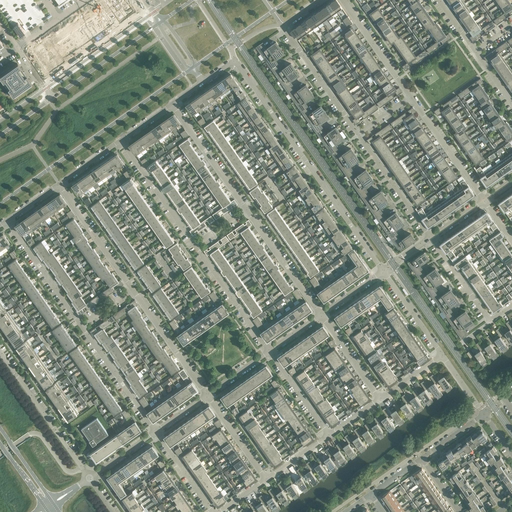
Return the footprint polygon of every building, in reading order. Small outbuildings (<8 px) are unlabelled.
[(33,50),(33,51),(35,54),(36,55),(37,56),(44,66),(45,68),(46,69),(48,72),(49,72),(52,70),(54,68),(55,68),(57,66),(58,66),(60,64),(63,62),(64,62),(63,61),(61,59),(61,58),(60,57),(65,54),(66,55),(66,56),(67,55),(68,55),(70,53),(71,52),(73,51),(74,50),(75,50),(75,49),(77,48),(78,48),(79,47),(81,45),(82,44),(83,44),(85,43),(85,42),(86,42),(87,41),(89,40),(90,39),(92,37),(93,37),(94,36),(96,35),(97,34),(98,33),(100,32),(101,31),(102,31),(104,29),(105,28),(107,27),(108,26),(109,26),(109,25),(111,24),(112,24),(112,23),(112,22),(111,21),(116,18),(117,19),(119,22),(120,22),(122,20),(123,20),(125,18),(126,18),(128,16),(131,14),(134,12),(134,13),(134,12),(134,11),(132,9),(132,8),(131,7),(130,5),(129,5),(129,4),(127,1),(126,1),(127,1),(126,0),(104,0),(104,1),(106,4),(110,9),(54,48),(51,43),(50,43),(49,41),(49,40),(48,40),(47,40),(45,42),(44,42),(42,44),(41,44),(42,44),(39,46),(36,48),(34,50),(33,50)] [(334,1),(331,3),(337,12),(342,8),(336,0),(335,0),(336,1),(335,2),(334,1)] [(418,0),(417,0),(410,6),(408,7),(411,11),(420,4),(419,3),(420,3),(418,0)] [(463,4),(460,0),(453,5),(454,6),(453,7),(455,10),(463,4)] [(509,2),(507,0),(504,0),(499,4),(497,5),(500,9),(502,8),(509,3),(508,2),(509,2)] [(337,12),(331,3),(331,4),(330,5),(329,4),(326,7),(332,15),(337,12)] [(362,7),(367,13),(372,10),(367,3),(362,7)] [(468,8),(465,3),(463,4),(455,10),(458,13),(459,14),(468,8)] [(510,4),(509,3),(502,8),(505,12),(505,13),(511,7),(511,5),(510,4)] [(421,5),(420,4),(411,11),(414,15),(415,13),(423,8),(421,5)] [(332,15),(326,7),(326,8),(325,9),(324,8),(321,10),(327,19),(329,21),(334,18),(332,15)] [(511,14),(511,7),(505,13),(505,12),(493,20),(497,25),(506,18),(504,15),(508,12),(511,15),(511,14)] [(381,12),(378,8),(370,13),(373,18),(381,12)] [(425,11),(423,8),(415,13),(418,17),(425,12),(425,11)] [(471,12),(468,8),(459,14),(460,15),(459,15),(461,18),(469,13),(471,12)] [(327,19),(321,10),(321,11),(320,12),(319,11),(316,13),(322,22),(327,19)] [(384,17),(381,12),(373,18),(376,22),(384,17)] [(426,13),(425,12),(418,17),(417,18),(419,22),(429,16),(427,13),(426,13)] [(322,22),(316,13),(316,14),(317,15),(315,16),(314,15),(311,17),(317,26),(322,22)] [(472,17),(469,13),(461,18),(463,21),(464,21),(465,22),(472,17)] [(431,19),(429,16),(419,22),(422,26),(431,20),(430,19),(431,19)] [(317,26),(311,17),(312,18),(310,19),(309,18),(306,20),(312,29),(317,26)] [(343,20),(346,25),(348,27),(353,23),(348,17),(343,20)] [(387,21),(384,17),(376,22),(379,26),(387,21)] [(475,21),(472,17),(465,22),(466,23),(465,24),(467,27),(475,21)] [(312,29),(306,20),(306,21),(307,21),(305,23),(305,22),(301,24),(307,32),(312,29)] [(432,21),(431,20),(422,26),(425,30),(426,29),(436,22),(434,23),(432,21)] [(390,25),(387,21),(379,26),(382,30),(390,25)] [(478,25),(475,21),(467,27),(469,30),(470,29),(471,30),(478,25)] [(492,21),(482,28),(481,29),(473,35),(470,37),(473,42),(481,36),(479,32),(483,29),(486,33),(495,26),(492,21)] [(438,26),(436,22),(426,29),(430,34),(431,32),(438,27),(438,26)] [(307,32),(301,24),(302,25),(300,26),(300,25),(296,27),(303,36),(307,32)] [(479,24),(478,25),(471,30),(471,31),(471,32),(473,35),(481,29),(482,28),(479,24)] [(393,29),(390,25),(382,30),(385,34),(393,29)] [(303,36),(296,27),(297,28),(295,29),(291,31),(297,40),(303,36)] [(355,31),(352,27),(344,32),(347,37),(355,31)] [(439,28),(438,27),(431,32),(434,37),(442,31),(440,28),(439,28)] [(396,33),(393,29),(385,34),(388,39),(396,33)] [(358,35),(355,31),(347,37),(350,41),(358,35)] [(442,31),(434,37),(433,38),(436,42),(437,41),(445,36),(443,32),(442,33),(442,32),(442,31)] [(398,37),(396,33),(388,39),(391,43),(401,36),(398,37)] [(452,38),(448,33),(445,36),(437,41),(436,42),(426,49),(429,54),(439,47),(436,44),(441,40),(443,44),(452,38)] [(360,40),(358,35),(350,41),(353,45),(360,40)] [(404,40),(401,36),(391,43),(394,41),(396,45),(404,40)] [(363,44),(360,40),(353,45),(356,49),(363,44)] [(407,44),(404,40),(396,45),(399,49),(407,44)] [(509,46),(506,41),(497,48),(499,51),(494,54),(492,51),(484,57),(487,62),(490,59),(499,53),(509,46)] [(276,42),(271,46),(266,49),(262,44),(257,48),(264,58),(280,48),(276,42)] [(366,48),(363,44),(356,49),(358,53),(366,48)] [(410,48),(407,44),(399,49),(402,54),(410,48)] [(284,53),(280,48),(264,58),(272,69),(278,65),(274,60),(284,53)] [(369,52),(366,48),(358,53),(361,58),(369,52)] [(413,53),(410,48),(402,54),(405,58),(413,53)] [(323,54),(320,49),(312,55),(315,59),(323,54)] [(428,55),(425,50),(415,57),(408,62),(402,66),(405,70),(410,67),(408,64),(412,62),(414,65),(428,55)] [(372,56),(369,52),(361,58),(364,62),(372,56)] [(415,57),(413,53),(405,58),(408,62),(415,57)] [(490,59),(492,63),(493,62),(494,63),(502,57),(499,53),(490,59)] [(326,58),(323,54),(315,59),(318,63),(326,58)] [(375,60),(372,56),(364,62),(367,66),(375,60)] [(505,61),(502,57),(494,63),(494,64),(494,65),(496,67),(505,61)] [(329,62),(326,58),(318,63),(321,68),(329,62)] [(378,65),(375,60),(367,66),(370,70),(378,65)] [(508,65),(505,61),(496,67),(498,71),(499,70),(499,71),(508,65)] [(332,66),(329,62),(321,68),(324,72),(332,66)] [(32,84),(17,63),(0,75),(0,79),(13,97),(32,84)] [(291,63),(286,67),(281,70),(278,65),(272,69),(279,80),(295,69),(291,63)] [(381,69),(378,65),(370,70),(373,74),(381,69)] [(511,69),(508,65),(499,71),(500,72),(500,73),(502,76),(511,69)] [(334,70),(332,66),(324,72),(327,76),(334,70)] [(299,74),(295,69),(279,80),(287,90),(292,86),(289,81),(299,74)] [(384,73),(381,69),(373,74),(376,78),(384,73)] [(511,74),(511,70),(511,69),(502,76),(504,79),(505,78),(505,80),(511,74)] [(337,74),(334,70),(327,76),(330,80),(337,74)] [(387,77),(384,73),(376,78),(379,83),(387,77)] [(340,79),(337,74),(330,80),(332,84),(340,79)] [(246,95),(232,75),(227,78),(233,87),(234,89),(241,98),(246,95)] [(390,81),(387,77),(379,83),(382,87),(390,81)] [(233,87),(227,78),(222,81),(230,92),(234,89),(233,87)] [(483,83),(480,78),(472,84),(474,88),(470,91),(467,87),(458,94),(461,99),(472,91),(472,90),(480,85),(483,83)] [(343,83),(340,79),(332,84),(335,88),(343,83)] [(230,92),(222,81),(218,84),(225,94),(225,95),(230,92)] [(393,85),(390,81),(382,87),(385,91),(393,85)] [(346,87),(343,83),(335,88),(338,93),(346,87)] [(225,94),(218,84),(214,87),(220,97),(225,94)] [(306,85),(301,88),(296,91),(292,86),(287,90),(294,101),(310,90),(306,85)] [(396,89),(393,85),(385,91),(388,95),(396,90),(396,89)] [(472,90),(472,91),(475,95),(483,89),(482,90),(482,89),(482,88),(480,85),(472,90)] [(220,97),(214,87),(209,91),(216,100),(220,97)] [(349,91),(346,87),(338,93),(341,97),(349,91)] [(402,92),(399,87),(396,89),(396,90),(388,95),(376,103),(380,107),(394,97),(392,95),(395,92),(397,95),(402,92)] [(486,93),(483,89),(475,95),(474,96),(477,100),(486,94),(485,93),(486,93)] [(314,96),(310,90),(294,101),(302,111),(307,108),(304,102),(314,96)] [(216,100),(209,91),(205,94),(211,103),(216,100)] [(352,95),(349,91),(341,97),(344,101),(352,95)] [(212,104),(211,103),(205,94),(200,97),(208,107),(212,104)] [(486,95),(486,94),(477,100),(480,105),(489,98),(487,95),(486,95)] [(355,100),(352,95),(344,101),(347,105),(355,100)] [(460,100),(456,95),(442,105),(444,108),(441,110),(439,107),(434,111),(437,115),(443,111),(450,106),(460,100)] [(208,107),(200,97),(196,100),(203,109),(203,110),(208,107)] [(248,102),(245,98),(236,104),(239,109),(248,102)] [(489,98),(480,105),(478,106),(481,110),(490,104),(489,103),(490,102),(488,99),(489,98)] [(203,109),(196,100),(192,103),(198,112),(203,109)] [(358,104),(355,100),(347,105),(350,109),(358,104)] [(252,107),(248,102),(239,109),(242,113),(252,107)] [(198,112),(192,103),(187,106),(194,115),(198,112)] [(361,108),(358,104),(350,109),(353,113),(361,108)] [(378,108),(375,104),(363,112),(364,112),(356,118),(356,117),(353,120),(356,124),(361,121),(359,118),(362,116),(364,119),(378,108)] [(491,105),(490,104),(481,110),(484,114),(493,107),(491,104),(491,105)] [(321,106),(316,109),(311,113),(307,108),(302,111),(309,122),(325,111),(321,106)] [(443,111),(446,115),(453,110),(450,106),(443,111)] [(255,111),(252,107),(242,113),(245,118),(255,111)] [(416,111),(413,107),(408,110),(410,113),(407,115),(405,113),(390,123),(394,127),(405,119),(413,114),(416,111)] [(495,110),(493,107),(484,114),(487,118),(495,112),(495,111),(495,110)] [(361,108),(353,113),(356,117),(356,118),(364,112),(363,112),(361,108)] [(456,114),(453,110),(446,115),(449,120),(456,114)] [(258,115),(255,111),(245,118),(248,122),(258,115)] [(329,117),(325,111),(309,122),(317,133),(322,129),(319,124),(329,117)] [(496,113),(495,112),(487,118),(489,122),(491,121),(499,115),(497,112),(496,113)] [(405,119),(408,123),(416,118),(413,114),(405,119)] [(459,119),(456,114),(449,120),(452,124),(459,119)] [(175,115),(170,118),(177,127),(181,124),(175,115)] [(261,120),(258,115),(248,122),(252,126),(261,120)] [(501,118),(499,115),(491,121),(494,124),(501,119),(500,118),(501,118)] [(177,127),(170,118),(166,121),(172,131),(177,127)] [(202,118),(197,121),(201,126),(206,123),(202,118)] [(419,122),(416,118),(408,123),(411,127),(419,122)] [(462,123),(459,119),(452,124),(455,128),(462,123)] [(501,119),(494,124),(492,126),(494,130),(496,128),(506,122),(504,123),(502,120),(501,119)] [(216,124),(213,120),(204,127),(206,129),(206,130),(206,129),(207,131),(216,124)] [(264,124),(261,120),(252,126),(255,131),(264,124)] [(172,131),(166,121),(161,124),(168,134),(172,131)] [(421,126),(419,122),(411,127),(414,132),(421,126)] [(508,125),(506,122),(496,128),(500,133),(508,127),(508,126),(508,125)] [(465,127),(462,123),(455,128),(457,132),(455,134),(465,127)] [(168,134),(161,124),(157,127),(163,137),(164,138),(169,135),(168,134)] [(219,129),(216,124),(207,131),(209,130),(211,134),(219,129)] [(267,129),(264,124),(255,131),(258,135),(267,129)] [(392,128),(389,124),(375,134),(377,137),(373,139),(371,136),(367,140),(370,144),(373,142),(381,136),(392,128)] [(424,130),(421,126),(414,132),(417,136),(424,130)] [(163,137),(157,127),(152,131),(159,140),(163,137)] [(336,127),(331,131),(326,134),(322,129),(317,133),(324,143),(340,133),(336,127)] [(465,127),(455,134),(458,138),(466,133),(463,129),(465,127)] [(509,128),(508,127),(500,133),(503,137),(511,130),(510,127),(509,128)] [(222,133),(219,129),(211,134),(214,138),(222,133)] [(270,133),(267,129),(258,135),(261,140),(270,133)] [(180,133),(184,138),(189,135),(185,130),(180,133)] [(427,134),(424,130),(417,136),(419,140),(427,134)] [(511,130),(503,137),(506,142),(511,137),(511,131),(511,130)] [(159,140),(152,131),(148,134),(154,143),(159,140)] [(225,137),(222,133),(214,138),(217,143),(225,137)] [(273,138),(270,133),(261,140),(260,141),(263,145),(264,144),(273,138)] [(344,138),(340,133),(324,143),(332,154),(337,150),(334,145),(344,138)] [(468,137),(466,133),(458,138),(461,142),(468,137)] [(154,143),(148,134),(144,137),(150,146),(154,143)] [(430,139),(427,134),(419,140),(422,144),(430,139)] [(373,142),(376,146),(384,140),(383,140),(381,136),(373,142)] [(150,146),(144,137),(139,140),(146,149),(150,146)] [(228,141),(225,137),(217,143),(220,147),(228,141)] [(471,141),(468,137),(461,142),(464,146),(471,141)] [(189,140),(188,138),(179,144),(182,149),(191,142),(189,140),(190,140),(189,139),(189,140)] [(276,142),(273,138),(264,144),(267,148),(276,142)] [(433,143),(430,139),(422,144),(425,148),(433,143)] [(146,149),(139,140),(135,143),(141,152),(146,149)] [(387,144),(384,140),(376,146),(379,150),(387,144)] [(231,145),(228,141),(220,147),(223,151),(231,145)] [(474,145),(471,141),(464,146),(467,150),(474,145)] [(191,143),(191,142),(182,149),(185,153),(193,147),(190,143),(191,143)] [(280,146),(276,142),(267,148),(270,153),(280,146)] [(141,152),(135,143),(130,146),(137,155),(141,152)] [(436,147),(433,143),(425,148),(428,153),(436,147)] [(390,149),(387,144),(379,150),(382,154),(390,149)] [(234,149),(231,145),(223,151),(226,155),(234,149)] [(477,149),(474,145),(467,150),(470,155),(477,149)] [(283,151),(280,146),(270,153),(273,157),(283,151)] [(196,152),(193,147),(185,153),(188,157),(196,152)] [(439,151),(436,147),(428,153),(431,157),(439,151)] [(351,148),(346,152),(341,155),(337,150),(332,154),(339,165),(355,154),(351,148)] [(237,154),(234,149),(226,155),(229,159),(237,154)] [(393,153),(390,149),(382,154),(385,158),(393,153)] [(480,153),(477,149),(470,155),(473,159),(480,153)] [(286,155),(283,151),(273,157),(276,162),(286,155)] [(442,155),(439,151),(431,157),(434,161),(442,155)] [(199,156),(196,152),(188,157),(191,161),(199,156)] [(395,157),(393,153),(385,158),(388,162),(395,157)] [(483,158),(480,153),(473,159),(476,163),(483,158)] [(240,158),(237,154),(229,159),(232,163),(240,158)] [(358,159),(355,154),(339,165),(347,175),(352,171),(349,166),(358,159)] [(118,155),(113,158),(120,167),(124,164),(118,155)] [(289,160),(286,155),(276,162),(280,166),(289,160)] [(445,159),(442,155),(434,161),(437,165),(445,159)] [(201,160),(199,156),(191,161),(194,166),(203,159),(201,160)] [(398,161),(395,157),(388,162),(391,167),(398,161)] [(120,167),(113,158),(109,161),(115,171),(120,167)] [(141,161),(144,166),(149,163),(145,158),(141,161)] [(243,162),(240,158),(232,163),(235,168),(243,162)] [(511,168),(505,158),(501,161),(507,171),(511,168)] [(204,161),(203,159),(194,166),(197,170),(206,163),(204,161),(204,160),(204,161)] [(448,164),(445,159),(437,165),(440,169),(448,164)] [(160,165),(157,160),(147,167),(149,169),(149,170),(149,169),(150,171),(160,165)] [(292,164),(289,160),(280,166),(283,171),(292,164)] [(115,171),(109,161),(104,164),(112,175),(116,172),(115,171)] [(401,165),(398,161),(391,167),(393,171),(401,165)] [(507,171),(501,161),(497,164),(503,174),(507,171)] [(246,166),(243,162),(235,168),(238,172),(246,166)] [(206,163),(197,170),(200,174),(207,168),(205,164),(206,163)] [(112,175),(104,164),(100,168),(106,177),(107,178),(112,175)] [(451,168),(448,164),(440,169),(443,173),(451,168)] [(503,174),(497,164),(492,167),(499,176),(503,174)] [(163,169),(160,165),(150,171),(151,171),(152,170),(155,174),(163,169)] [(404,169),(401,165),(393,171),(396,175),(404,169)] [(249,170),(246,166),(238,172),(241,176),(249,170)] [(297,171),(293,166),(283,174),(286,178),(287,177),(297,171)] [(480,167),(475,170),(479,174),(480,175),(480,176),(486,185),(491,182),(485,174),(484,172),(480,167)] [(499,176),(492,167),(488,170),(495,179),(499,176)] [(106,177),(100,168),(95,171),(102,180),(104,182),(108,179),(107,178),(106,177)] [(210,172),(207,168),(200,174),(202,178),(210,172)] [(454,172),(451,168),(443,173),(446,178),(454,172)] [(165,173),(163,169),(155,174),(158,178),(165,173)] [(407,174),(404,169),(396,175),(399,179),(407,174)] [(123,173),(127,178),(132,175),(128,170),(123,173)] [(252,174),(249,170),(241,176),(244,180),(252,174)] [(366,170),(361,173),(356,176),(352,171),(347,175),(354,186),(370,175),(366,170)] [(495,179),(488,170),(484,172),(485,174),(491,182),(495,179)] [(102,180),(95,171),(91,174),(98,183),(102,180)] [(300,175),(297,171),(287,177),(291,182),(300,175)] [(213,177),(210,172),(202,178),(205,182),(213,177)] [(457,176),(454,172),(446,178),(449,182),(457,176)] [(168,177),(165,173),(158,178),(160,183),(168,177)] [(98,183),(91,174),(87,177),(93,186),(98,183)] [(255,179),(252,174),(244,180),(247,184),(255,179)] [(410,178),(407,174),(399,179),(402,183),(410,178)] [(303,179),(300,175),(291,182),(294,186),(303,179)] [(373,181),(370,175),(354,186),(362,196),(367,193),(364,187),(373,181)] [(93,186),(87,177),(82,180),(89,189),(93,186)] [(171,181),(168,177),(160,183),(163,187),(162,187),(162,188),(171,181)] [(216,181),(213,177),(205,182),(208,186),(217,180),(216,181)] [(132,180),(131,178),(122,185),(125,189),(134,182),(132,180),(133,180),(133,179),(132,180)] [(413,182),(410,178),(402,183),(405,187),(413,182)] [(466,183),(463,178),(459,182),(463,188),(464,189),(470,197),(474,194),(467,184),(467,185),(466,183)] [(174,179),(171,181),(162,188),(164,190),(163,190),(164,191),(164,190),(165,192),(174,185),(177,184),(174,179)] [(258,183),(255,179),(247,184),(250,189),(258,183)] [(306,184),(303,179),(294,186),(297,190),(306,184)] [(89,189),(82,180),(78,183),(84,192),(85,194),(90,191),(89,189)] [(218,181),(217,180),(208,186),(211,191),(220,184),(219,182),(219,181),(218,181)] [(134,183),(134,182),(125,189),(128,193),(136,187),(133,183),(134,183)] [(416,186),(413,182),(405,187),(408,192),(416,186)] [(84,192),(78,183),(73,186),(80,196),(84,192)] [(220,184),(211,191),(214,195),(222,189),(219,185),(220,184)] [(309,188),(306,184),(297,190),(300,195),(309,188)] [(177,190),(174,185),(165,192),(166,191),(169,195),(177,190)] [(262,192),(258,186),(250,191),(254,197),(257,202),(266,195),(263,191),(262,192)] [(419,190),(416,186),(408,192),(411,196),(419,190)] [(139,192),(136,187),(128,193),(131,197),(139,192)] [(312,193),(309,188),(300,195),(303,199),(312,193)] [(464,189),(463,188),(459,190),(466,200),(470,197),(464,189)] [(225,193),(222,189),(214,195),(217,199),(225,193)] [(180,194),(177,190),(169,195),(172,199),(180,194)] [(422,194),(419,190),(411,196),(414,200),(422,194)] [(466,200),(459,190),(455,193),(461,203),(466,200)] [(381,191),(376,194),(371,198),(367,193),(362,196),(369,207),(385,196),(381,191)] [(142,196),(139,192),(131,197),(134,201),(142,196)] [(228,197),(225,193),(217,199),(220,203),(228,197)] [(315,197),(312,193),(303,199),(301,200),(305,205),(306,204),(315,197)] [(461,203),(455,193),(450,196),(457,206),(461,203)] [(183,198),(180,194),(172,199),(175,203),(183,198)] [(425,199),(422,194),(414,200),(417,204),(425,199)] [(61,195),(56,198),(63,208),(63,207),(67,204),(61,195)] [(269,200),(266,195),(257,202),(260,207),(265,213),(273,207),(268,201),(269,200)] [(145,200),(142,196),(134,201),(137,206),(145,200)] [(388,202),(385,196),(369,207),(377,218),(382,214),(379,209),(388,202)] [(457,206),(450,196),(446,199),(453,209),(457,206)] [(231,202),(228,197),(220,203),(223,207),(231,202)] [(318,202),(315,197),(306,204),(309,208),(318,202)] [(511,208),(511,203),(507,197),(503,200),(510,210),(510,209),(511,208)] [(63,208),(56,198),(52,201),(58,211),(59,212),(64,209),(63,207),(63,208)] [(84,201),(87,206),(92,203),(88,198),(84,201)] [(186,202),(183,198),(175,203),(178,207),(177,208),(186,202)] [(238,204),(234,199),(231,202),(223,207),(212,215),(216,219),(221,216),(219,212),(221,211),(224,214),(229,210),(229,211),(229,210),(232,208),(231,206),(233,205),(235,206),(238,204)] [(453,209),(446,199),(442,202),(449,212),(453,209)] [(103,205),(100,200),(92,206),(93,207),(92,207),(95,210),(103,205)] [(148,204),(145,200),(137,206),(140,210),(148,204)] [(510,210),(503,200),(499,203),(506,213),(506,212),(507,214),(510,218),(511,216),(511,212),(510,209),(510,210)] [(58,211),(52,201),(47,205),(54,214),(58,211)] [(189,206),(186,202),(177,208),(179,211),(178,211),(179,211),(180,213),(189,206)] [(322,206),(318,202),(309,208),(312,213),(322,206)] [(449,212),(442,202),(438,205),(445,215),(449,212)] [(151,208),(148,204),(140,210),(143,214),(151,208)] [(54,214),(47,205),(43,208),(49,217),(54,214)] [(106,209),(103,205),(95,210),(97,213),(98,213),(98,214),(106,209)] [(445,215),(438,205),(434,208),(441,218),(445,215)] [(192,210),(189,206),(180,213),(181,212),(184,216),(192,210)] [(49,217),(43,208),(39,211),(45,220),(49,217)] [(153,212),(151,208),(143,214),(146,218),(153,212)] [(278,212),(275,208),(267,213),(270,218),(278,212)] [(326,213),(323,208),(312,216),(315,220),(317,219),(326,213)] [(421,208),(417,211),(420,215),(422,217),(421,217),(428,227),(432,224),(427,215),(426,214),(421,208)] [(441,218),(434,208),(430,211),(436,221),(441,218)] [(109,213),(106,209),(98,214),(99,215),(98,215),(101,219),(109,213)] [(67,213),(70,218),(75,215),(71,210),(67,213)] [(195,215),(192,210),(184,216),(187,220),(195,215)] [(45,220),(39,211),(34,214),(41,223),(45,220)] [(436,221),(430,211),(426,214),(427,215),(432,224),(436,221)] [(156,217),(153,212),(146,218),(149,222),(156,217)] [(281,216),(278,212),(270,218),(273,222),(281,216)] [(396,212),(391,216),(386,219),(382,214),(377,218),(384,228),(400,218),(396,212)] [(493,221),(487,212),(482,215),(489,224),(493,230),(498,227),(494,223),(493,221)] [(111,217),(109,213),(101,219),(103,222),(103,221),(104,222),(104,223),(111,217)] [(329,217),(326,213),(317,219),(320,224),(329,217)] [(41,223),(34,214),(30,217),(36,226),(41,223)] [(198,219),(195,215),(187,220),(190,224),(198,219)] [(215,220),(211,215),(201,223),(193,228),(189,231),(193,236),(196,233),(195,232),(197,230),(198,232),(202,229),(207,226),(204,222),(207,220),(209,224),(215,220)] [(489,224),(482,215),(478,218),(485,227),(489,224)] [(284,220),(281,216),(273,222),(276,226),(284,220)] [(36,226),(30,217),(25,220),(32,229),(36,226)] [(114,221),(111,217),(104,223),(104,222),(105,223),(104,224),(107,227),(114,221)] [(159,221),(156,217),(149,222),(151,226),(159,221)] [(332,221),(329,217),(320,224),(319,225),(322,229),(332,221)] [(403,223),(400,218),(384,228),(392,239),(397,235),(394,230),(403,223)] [(485,227),(478,218),(474,220),(481,230),(485,227)] [(74,219),(66,224),(69,228),(77,223),(75,220),(74,220),(74,219)] [(201,223),(198,219),(190,224),(193,228),(201,223)] [(33,231),(32,229),(25,220),(21,223),(27,232),(28,234),(33,231)] [(252,224),(248,220),(245,222),(247,223),(244,225),(243,223),(240,226),(239,226),(234,229),(237,233),(234,235),(232,231),(227,235),(230,240),(241,232),(249,227),(252,224)] [(287,225),(284,220),(276,226),(279,230),(287,225)] [(481,230),(474,220),(470,223),(476,233),(481,230)] [(117,225),(114,221),(107,227),(109,230),(110,231),(109,231),(117,225)] [(162,225),(159,221),(151,226),(154,231),(162,225)] [(336,226),(332,221),(322,229),(325,233),(326,232),(336,226)] [(27,232),(21,223),(16,226),(23,236),(27,232)] [(79,226),(77,223),(69,228),(72,233),(80,227),(79,227),(79,226)] [(476,233),(470,223),(465,226),(472,236),(476,233)] [(120,230),(117,225),(109,231),(110,231),(111,232),(110,232),(112,235),(120,230)] [(165,229),(162,225),(154,231),(157,235),(165,229)] [(290,229),(287,225),(279,230),(282,234),(290,229)] [(339,230),(336,226),(326,232),(329,237),(339,230)] [(472,236),(465,226),(461,229),(468,239),(472,236)] [(80,227),(72,233),(75,237),(73,238),(83,231),(81,228),(80,228),(80,227)] [(241,232),(244,236),(251,231),(249,227),(241,232)] [(168,233),(165,229),(157,235),(160,239),(168,233)] [(293,233),(290,229),(282,234),(285,238),(293,233)] [(468,239),(461,229),(457,232),(464,242),(468,239)] [(123,234),(120,230),(112,235),(115,238),(116,239),(115,239),(123,234)] [(342,235),(339,230),(329,237),(333,241),(342,235)] [(83,231),(73,238),(76,242),(85,236),(84,236),(84,235),(82,232),(83,231)] [(254,235),(251,231),(244,236),(246,241),(254,235)] [(501,232),(501,231),(489,239),(492,244),(500,238),(504,236),(502,233),(502,234),(500,232),(501,232)] [(464,242),(457,232),(453,235),(460,245),(464,242)] [(171,237),(168,233),(160,239),(163,243),(171,237)] [(296,237),(293,233),(285,238),(288,243),(296,237)] [(397,235),(392,239),(399,250),(415,239),(411,233),(401,240),(397,235)] [(126,238),(123,234),(115,239),(116,239),(116,240),(118,244),(126,238)] [(10,244),(4,235),(0,237),(0,239),(6,248),(10,244)] [(257,239),(254,235),(246,241),(249,245),(257,239)] [(345,239),(342,235),(333,241),(331,242),(334,247),(336,246),(345,239)] [(460,245),(453,235),(449,238),(456,248),(460,245)] [(85,236),(76,242),(79,247),(88,240),(86,237),(85,237),(84,237),(85,236)] [(229,241),(225,236),(220,239),(223,243),(220,245),(218,241),(213,245),(212,245),(213,245),(209,247),(210,249),(208,251),(207,249),(204,251),(207,256),(210,254),(210,253),(218,248),(229,241)] [(174,242),(171,237),(163,243),(166,247),(174,242)] [(299,241),(296,237),(288,243),(291,247),(299,241)] [(27,241),(30,246),(35,243),(31,238),(27,241)] [(129,242),(126,238),(118,244),(121,247),(121,246),(122,247),(121,248),(129,242)] [(456,248),(449,238),(445,241),(451,251),(452,251),(456,248)] [(500,238),(492,244),(491,245),(493,249),(495,248),(503,242),(500,238)] [(260,243),(257,239),(249,245),(252,249),(261,242),(260,243)] [(348,244),(345,239),(336,246),(339,250),(348,244)] [(88,240),(79,247),(82,251),(89,245),(89,244),(87,241),(88,240)] [(45,246),(42,241),(34,247),(35,247),(35,248),(37,251),(45,246)] [(302,245),(299,241),(291,247),(294,251),(302,245)] [(451,251),(445,241),(440,244),(447,254),(448,255),(451,260),(456,257),(452,251),(451,251)] [(132,246),(129,242),(121,248),(122,247),(122,248),(122,249),(124,252),(132,246)] [(262,244),(261,242),(252,249),(255,253),(264,247),(263,244),(262,244)] [(506,246),(503,242),(495,248),(493,249),(497,253),(506,246)] [(181,249),(177,243),(169,248),(173,254),(172,255),(175,260),(185,253),(184,253),(181,249)] [(351,248),(348,244),(339,250),(342,255),(351,248)] [(89,245),(82,251),(85,255),(94,249),(94,248),(93,249),(90,246),(89,246),(89,245)] [(305,250),(302,245),(294,251),(297,255),(305,250)] [(48,250),(45,246),(37,251),(39,254),(40,254),(40,255),(48,250)] [(135,250),(132,246),(124,252),(126,255),(127,255),(128,256),(127,256),(135,250)] [(509,251),(506,246),(497,253),(499,257),(501,256),(509,251)] [(264,247),(255,253),(258,257),(266,252),(263,248),(264,247)] [(210,253),(210,254),(213,258),(221,252),(218,248),(210,253)] [(96,252),(94,249),(85,255),(88,259),(96,253),(96,252)] [(360,257),(354,249),(349,252),(357,263),(360,260),(359,258),(360,257)] [(18,255),(14,250),(10,253),(13,259),(18,255)] [(51,254),(48,250),(40,255),(41,255),(41,256),(43,259),(53,252),(51,254)] [(138,255),(135,250),(127,256),(128,256),(128,257),(130,260),(138,255)] [(307,254),(305,250),(297,255),(300,259),(307,254)] [(511,254),(509,251),(501,256),(504,260),(511,254)] [(56,257),(53,252),(43,259),(43,260),(44,259),(46,262),(47,262),(47,263),(56,257)] [(224,256),(221,252),(213,258),(216,262),(224,256)] [(269,256),(266,252),(258,257),(261,261),(269,256)] [(428,258),(424,252),(409,263),(416,274),(422,270),(418,265),(428,258)] [(96,253),(88,259),(91,263),(100,257),(97,254),(96,253)] [(185,253),(175,260),(178,264),(179,264),(184,270),(192,264),(187,258),(184,253),(185,253)] [(310,258),(307,254),(300,259),(303,263),(310,258)] [(511,261),(511,254),(504,260),(502,262),(505,266),(511,261)] [(141,259),(138,255),(130,260),(132,263),(133,263),(133,264),(141,259)] [(227,260),(224,256),(216,262),(219,266),(227,260)] [(272,260),(269,256),(261,261),(264,266),(272,260)] [(469,260),(466,256),(454,264),(455,265),(455,264),(456,266),(457,269),(461,266),(469,260)] [(59,261),(56,257),(47,263),(48,263),(47,264),(50,267),(59,261)] [(100,257),(91,263),(94,267),(101,262),(100,261),(101,261),(99,258),(100,257)] [(313,262),(310,258),(303,263),(305,268),(313,262)] [(16,259),(8,265),(11,269),(19,263),(17,260),(16,261),(16,260),(16,259)] [(144,263),(141,259),(133,264),(134,264),(134,265),(136,269),(144,263)] [(470,259),(469,260),(461,266),(464,270),(473,263),(470,259)] [(230,265),(227,260),(219,266),(222,270),(221,271),(230,265)] [(275,264),(272,260),(264,266),(267,270),(276,263),(275,264)] [(361,262),(360,260),(357,263),(358,265),(358,264),(364,273),(369,269),(363,261),(361,262)] [(62,265),(59,261),(50,267),(51,267),(53,270),(54,269),(54,270),(62,265)] [(101,262),(94,267),(97,272),(105,265),(104,266),(102,263),(101,262)] [(316,266),(313,262),(305,268),(308,272),(307,272),(307,273),(316,266)] [(21,267),(19,263),(11,269),(14,273),(22,268),(21,268),(21,267)] [(277,265),(276,263),(267,270),(270,274),(279,267),(277,265),(278,265),(278,264),(277,265)] [(476,268),(473,263),(464,270),(466,274),(476,268)] [(150,270),(146,264),(137,270),(137,271),(138,270),(141,275),(140,275),(141,275),(141,276),(142,276),(141,276),(142,277),(142,276),(145,280),(145,281),(154,275),(150,270)] [(358,264),(358,265),(354,268),(360,276),(364,273),(358,264)] [(65,269),(62,265),(54,270),(55,271),(54,271),(56,275),(55,275),(56,275),(65,269)] [(108,269),(105,265),(97,272),(100,276),(108,270),(107,269),(108,269)] [(233,269),(230,265),(221,271),(223,273),(222,274),(223,274),(224,275),(233,269)] [(195,271),(192,266),(184,272),(187,276),(195,271)] [(319,271),(316,266),(307,273),(309,275),(308,275),(309,276),(309,275),(310,277),(319,271)] [(279,268),(279,267),(270,274),(273,278),(281,272),(278,268),(279,268)] [(22,268),(14,273),(17,277),(25,272),(23,269),(22,269),(22,268)] [(360,276),(354,268),(349,271),(355,279),(360,276)] [(435,268),(430,272),(426,275),(422,270),(416,274),(424,285),(439,274),(435,268)] [(479,272),(476,268),(466,274),(469,279),(479,272)] [(67,273),(65,269),(56,275),(58,279),(58,278),(59,279),(67,273)] [(236,273),(233,269),(224,275),(225,274),(228,278),(236,273)] [(108,270),(100,276),(102,280),(112,273),(111,273),(109,270),(109,271),(108,270)] [(198,275),(195,271),(187,276),(190,281),(198,275)] [(355,279),(349,271),(345,274),(351,282),(355,279)] [(27,275),(25,272),(17,277),(20,282),(28,276),(27,276),(27,275)] [(284,277),(281,272),(273,278),(276,282),(284,277)] [(482,276),(479,272),(469,279),(472,283),(482,276)] [(70,278),(67,273),(59,279),(60,280),(59,280),(61,284),(70,278)] [(115,276),(112,273),(102,280),(103,280),(105,279),(107,283),(115,277),(114,277),(115,276)] [(239,277),(236,273),(228,278),(231,283),(239,277)] [(346,285),(341,277),(339,274),(334,278),(342,288),(346,285)] [(351,282),(345,274),(341,277),(346,285),(351,282)] [(443,279),(439,274),(424,285),(431,295),(437,291),(433,286),(443,279)] [(157,280),(154,275),(145,281),(148,285),(148,286),(148,285),(148,286),(149,287),(150,287),(152,291),(152,292),(161,285),(157,280)] [(200,279),(198,275),(190,281),(193,285),(200,279)] [(28,276),(20,282),(23,286),(31,280),(29,277),(28,277),(27,276),(28,276)] [(485,280),(482,276),(472,283),(475,287),(483,281),(485,280)] [(115,277),(107,283),(110,287),(118,281),(116,278),(115,278),(115,277)] [(242,281),(239,277),(231,283),(234,287),(242,281)] [(287,281),(284,277),(276,282),(279,286),(287,281)] [(319,284),(314,277),(309,280),(315,287),(319,284)] [(73,282),(70,278),(61,284),(62,284),(63,283),(65,286),(66,287),(73,282)] [(332,283),(338,291),(342,288),(334,278),(330,281),(332,283)] [(124,284),(120,279),(118,281),(110,287),(101,293),(99,295),(102,299),(115,290),(113,287),(116,285),(118,287),(118,288),(119,288),(124,284)] [(203,283),(200,279),(193,285),(195,289),(203,283)] [(33,283),(31,280),(23,286),(26,290),(34,284),(33,285),(33,284),(33,283)] [(245,285),(242,281),(234,287),(237,291),(236,292),(245,285)] [(289,285),(287,281),(279,286),(282,291),(291,284),(289,285)] [(330,281),(326,284),(333,294),(338,291),(332,283),(330,281)] [(486,285),(483,281),(475,287),(478,291),(486,285)] [(76,286),(73,282),(66,287),(67,288),(66,288),(68,291),(67,292),(76,286)] [(206,287),(203,283),(195,289),(198,293),(208,287),(207,287),(206,287)] [(34,284),(26,290),(29,294),(37,288),(34,285),(34,286),(33,285),(34,284)] [(292,286),(291,284),(282,291),(285,295),(294,288),(292,286),(293,286),(292,285),(292,286)] [(333,294),(326,284),(321,287),(323,289),(329,298),(333,294)] [(491,288),(488,284),(486,285),(478,291),(481,295),(491,288)] [(248,290),(245,285),(236,292),(237,294),(237,295),(238,295),(239,296),(248,290)] [(79,290),(76,286),(67,292),(70,295),(71,296),(79,290)] [(386,294),(380,286),(375,289),(381,297),(382,299),(386,297),(384,295),(386,294)] [(209,288),(208,287),(198,293),(201,297),(211,291),(209,289),(209,288)] [(39,292),(37,288),(29,294),(32,298),(40,293),(39,293),(38,292),(39,292)] [(164,292),(161,288),(153,293),(156,297),(156,296),(157,297),(156,298),(164,292)] [(494,293),(491,288),(481,295),(484,299),(494,293)] [(302,296),(297,289),(292,292),(297,299),(302,296)] [(323,289),(318,293),(324,301),(329,298),(323,289)] [(381,297),(375,289),(371,292),(377,300),(381,297)] [(82,294),(79,290),(71,296),(71,297),(73,300),(72,301),(82,294)] [(251,294),(248,290),(239,296),(240,295),(243,299),(251,294)] [(450,290),(445,293),(441,296),(437,291),(431,295),(439,306),(454,295),(450,290)] [(219,299),(214,291),(209,295),(214,302),(219,299)] [(167,296),(164,292),(156,298),(157,297),(158,298),(157,299),(159,302),(167,296)] [(377,300),(371,292),(366,295),(372,303),(377,300)] [(40,293),(32,298),(35,302),(43,297),(40,294),(39,293),(40,293)] [(497,297),(494,293),(484,299),(487,304),(497,297)] [(82,294),(72,301),(75,304),(76,305),(75,305),(76,305),(83,300),(80,296),(82,294)] [(254,298),(251,294),(243,299),(246,303),(254,298)] [(372,303),(366,295),(362,298),(370,309),(374,306),(372,303)] [(458,301),(454,295),(439,306),(446,316),(452,313),(448,307),(458,301)] [(101,300),(97,296),(86,304),(78,309),(76,311),(79,316),(84,312),(82,309),(86,306),(88,309),(87,309),(88,310),(101,300)] [(170,300),(167,296),(159,302),(162,305),(163,306),(162,306),(170,300)] [(45,300),(43,297),(35,302),(38,307),(46,301),(45,301),(44,300),(45,300)] [(387,299),(386,297),(382,299),(388,308),(393,304),(388,298),(387,299)] [(500,301),(497,297),(487,304),(490,308),(500,301)] [(256,302),(254,298),(246,303),(249,308),(256,302)] [(370,309),(362,298),(358,301),(365,312),(370,309)] [(86,304),(83,300),(76,305),(76,306),(78,309),(86,304)] [(138,304),(135,300),(129,303),(130,304),(132,306),(128,309),(126,306),(113,315),(116,320),(118,319),(128,312),(128,311),(136,306),(138,304)] [(173,305),(170,300),(162,306),(163,306),(163,307),(165,310),(173,305)] [(46,301),(38,307),(41,311),(48,305),(46,302),(45,301),(46,301)] [(306,301),(302,304),(301,305),(307,313),(312,310),(306,301)] [(365,312),(358,301),(353,304),(361,315),(365,312)] [(503,305),(500,301),(490,308),(493,312),(497,310),(496,309),(498,308),(498,309),(503,305)] [(259,306),(256,302),(249,308),(251,312),(250,312),(250,313),(259,306)] [(300,302),(295,305),(303,316),(307,313),(301,305),(302,304),(300,302)] [(223,304),(218,307),(224,315),(228,312),(223,304)] [(361,315),(353,304),(349,307),(356,318),(361,315)] [(51,308),(48,305),(41,311),(43,315),(51,309),(51,310),(50,309),(51,308)] [(176,309),(173,305),(165,310),(168,313),(169,314),(168,314),(176,309)] [(303,316),(295,305),(291,308),(298,319),(303,316)] [(128,311),(128,312),(131,316),(138,310),(137,310),(138,309),(136,306),(128,311)] [(262,311),(259,306),(250,313),(252,315),(252,316),(252,315),(253,317),(262,311)] [(224,315),(218,307),(214,310),(212,308),(219,318),(224,315)] [(356,318),(349,307),(344,311),(352,321),(356,318)] [(394,308),(393,307),(384,314),(387,318),(396,312),(393,308),(394,308)] [(219,318),(212,308),(207,311),(215,322),(219,318)] [(298,319),(291,308),(286,311),(294,322),(298,319)] [(51,309),(43,315),(46,319),(54,314),(52,310),(52,311),(51,310),(51,309)] [(179,313),(176,309),(168,314),(169,314),(169,315),(171,319),(179,313)] [(138,310),(131,316),(133,320),(131,321),(132,321),(141,314),(139,311),(138,311),(138,310)] [(9,311),(7,312),(0,316),(0,322),(0,323),(12,315),(9,311)] [(215,322),(207,311),(203,314),(211,325),(215,322)] [(294,322),(286,311),(282,315),(289,325),(294,322)] [(352,321),(344,311),(340,314),(346,322),(347,324),(352,321)] [(465,311),(460,314),(456,318),(452,313),(446,316),(454,327),(469,316),(465,311)] [(399,316),(396,312),(387,318),(390,322),(391,321),(399,316)] [(57,317),(54,314),(46,319),(49,323),(57,318),(56,317),(57,317)] [(142,314),(141,314),(132,321),(135,325),(143,319),(142,319),(143,318),(141,315),(142,314)] [(211,325),(203,314),(199,317),(206,328),(211,325)] [(346,322),(340,314),(335,317),(341,325),(346,322)] [(15,319),(12,315),(0,323),(3,328),(15,319)] [(289,325),(282,315),(278,318),(285,328),(289,325)] [(115,321),(112,316),(99,325),(101,328),(97,331),(95,328),(90,331),(93,336),(96,334),(95,334),(103,329),(104,329),(115,321)] [(402,320),(399,316),(391,321),(394,325),(402,320)] [(473,322),(469,316),(454,327),(461,338),(467,334),(463,329),(473,322)] [(206,328),(199,317),(194,320),(202,331),(206,328)] [(262,324),(257,317),(252,320),(258,327),(262,324)] [(57,318),(49,323),(52,328),(60,322),(58,319),(57,319),(57,318)] [(285,328),(278,318),(273,321),(281,331),(285,328)] [(18,324),(15,319),(3,328),(7,332),(18,324)] [(143,319),(135,325),(137,330),(146,323),(144,320),(143,320),(143,319)] [(179,327),(174,319),(169,323),(174,330),(179,327)] [(202,331),(194,320),(190,323),(197,334),(202,331)] [(405,324),(402,320),(394,325),(397,330),(405,324)] [(281,331),(273,321),(269,324),(276,335),(281,331)] [(146,323),(137,330),(140,334),(148,328),(147,328),(148,327),(145,324),(146,323)] [(197,334),(190,323),(185,326),(193,337),(197,334)] [(21,328),(18,324),(7,332),(10,336),(20,329),(21,328)] [(62,324),(53,330),(56,335),(60,341),(69,334),(68,335),(66,331),(66,330),(65,329),(65,328),(64,329),(61,324),(62,324)] [(276,335),(269,324),(264,327),(266,330),(266,329),(272,338),(276,335)] [(408,328),(405,324),(397,330),(396,331),(399,335),(408,328)] [(193,337),(185,326),(181,330),(183,332),(188,340),(193,337)] [(329,334),(323,326),(318,329),(324,337),(329,334)] [(350,327),(345,330),(349,336),(353,332),(350,327)] [(148,328),(140,334),(143,338),(152,332),(152,331),(151,332),(149,329),(148,329),(148,328)] [(411,332),(408,328),(399,335),(401,339),(411,332)] [(20,329),(10,336),(13,341),(23,334),(20,329)] [(95,334),(96,334),(98,337),(99,338),(106,333),(104,329),(103,329),(95,334)] [(266,329),(266,330),(261,333),(267,341),(272,338),(266,329)] [(324,337),(318,329),(314,332),(322,343),(326,339),(324,337)] [(361,330),(353,336),(356,340),(364,334),(361,330)] [(154,335),(152,332),(143,338),(146,342),(155,336),(154,335)] [(183,332),(178,335),(184,343),(188,340),(183,332)] [(322,343),(314,332),(310,335),(317,346),(322,343)] [(414,337),(411,332),(401,339),(404,343),(406,342),(414,337)] [(109,337),(106,333),(99,338),(100,339),(99,339),(101,342),(111,336),(111,335),(109,337)] [(365,333),(364,334),(356,340),(359,344),(368,337),(365,333)] [(26,338),(23,334),(13,341),(16,345),(26,338)] [(69,335),(69,334),(60,341),(64,346),(68,351),(76,345),(73,341),(73,340),(72,340),(72,339),(71,339),(69,335)] [(317,346),(310,335),(305,338),(313,349),(317,346)] [(114,340),(111,336),(101,342),(101,343),(102,342),(105,345),(106,346),(114,340)] [(155,336),(146,342),(149,346),(158,340),(156,337),(155,337),(155,336)] [(508,348),(500,337),(500,336),(500,337),(495,340),(503,352),(508,348)] [(371,342),(368,337),(359,344),(362,348),(370,343),(371,342)] [(417,341),(414,337),(406,342),(409,346),(417,341)] [(313,349),(305,338),(301,341),(308,352),(313,349)] [(32,344),(29,339),(17,347),(20,352),(31,345),(32,344)] [(336,345),(332,339),(328,342),(331,348),(336,345)] [(117,344),(114,340),(106,346),(106,347),(108,350),(117,344)] [(158,340),(149,346),(152,350),(160,345),(159,345),(159,344),(157,341),(158,340)] [(308,352),(301,341),(296,344),(304,355),(308,352)] [(420,345),(417,341),(409,346),(412,350),(420,345)] [(373,347),(370,343),(362,348),(365,352),(373,347)] [(498,355),(490,344),(490,343),(490,344),(485,347),(493,359),(498,355)] [(120,348),(117,344),(108,350),(109,350),(112,353),(112,352),(113,353),(112,353),(120,348)] [(304,355),(296,344),(292,347),(299,358),(304,355)] [(31,345),(20,352),(24,356),(34,349),(31,345)] [(160,345),(152,350),(155,355),(164,348),(163,349),(161,346),(160,346),(160,345)] [(423,349),(420,345),(412,350),(410,351),(413,356),(415,355),(423,349)] [(80,350),(78,347),(70,352),(73,357),(81,351),(80,351),(80,350)] [(299,358),(292,347),(288,351),(295,361),(299,358)] [(376,351),(373,347),(365,352),(368,356),(376,351)] [(123,352),(120,348),(112,353),(113,353),(113,354),(115,358),(114,358),(123,352)] [(166,352),(164,348),(155,355),(158,359),(167,353),(166,353),(166,352)] [(335,349),(335,348),(325,355),(328,359),(338,353),(335,349)] [(37,353),(34,349),(24,356),(27,361),(37,353)] [(426,353),(423,349),(415,355),(418,359),(426,353)] [(377,350),(376,351),(368,356),(371,361),(379,355),(380,354),(377,350)] [(488,362),(480,351),(480,350),(480,351),(475,354),(483,366),(488,362)] [(81,351),(73,357),(76,361),(84,355),(81,352),(80,351),(81,351)] [(295,361),(288,351),(283,354),(289,362),(290,364),(295,361)] [(126,356),(123,352),(114,358),(116,362),(117,361),(117,362),(126,356)] [(40,358),(37,353),(27,361),(30,365),(40,358)] [(167,353),(158,359),(161,363),(171,356),(170,356),(168,353),(167,354),(166,353),(167,353)] [(341,357),(338,353),(328,359),(331,364),(341,357)] [(429,358),(426,353),(418,359),(416,360),(419,364),(429,358)] [(289,362),(283,354),(279,357),(284,365),(289,362)] [(86,358),(84,355),(76,361),(79,365),(87,359),(86,360),(85,359),(86,358)] [(382,359),(379,355),(371,361),(374,365),(382,359)] [(129,361),(126,356),(117,362),(118,362),(118,363),(118,364),(120,367),(129,361)] [(173,359),(171,356),(161,363),(163,362),(166,366),(173,360),(173,359)] [(344,361),(341,357),(331,364),(334,368),(344,361)] [(43,362),(40,358),(30,365),(33,369),(43,362)] [(87,359),(79,365),(82,369),(90,364),(87,360),(87,361),(86,360),(87,359)] [(385,363),(382,359),(374,365),(377,369),(385,363)] [(173,360),(166,366),(169,370),(177,364),(174,361),(173,361),(173,360)] [(44,361),(43,362),(33,369),(36,374),(46,367),(48,366),(44,361)] [(132,365),(129,361),(120,367),(121,366),(123,369),(124,369),(124,370),(132,365)] [(347,365),(344,361),(334,368),(337,372),(339,371),(347,365)] [(386,362),(385,363),(377,369),(380,373),(389,367),(386,362)] [(92,367),(90,364),(82,369),(85,373),(92,368),(91,367),(92,367)] [(179,368),(177,364),(169,370),(172,374),(180,369),(179,368),(179,369),(178,368),(179,368)] [(135,369),(132,365),(124,370),(125,371),(127,374),(126,375),(135,369)] [(349,369),(347,365),(339,371),(341,375),(349,369)] [(272,374),(266,366),(262,369),(267,377),(272,374)] [(46,367),(36,374),(39,378),(49,371),(46,367)] [(293,367),(288,370),(292,376),(297,372),(293,367)] [(392,371),(389,367),(380,373),(383,377),(392,371)] [(93,368),(92,368),(85,373),(88,377),(95,372),(93,369),(92,368),(93,368)] [(138,373),(135,369),(126,375),(128,378),(129,378),(129,379),(138,373)] [(188,376),(183,369),(178,372),(184,380),(188,376)] [(267,377),(262,369),(257,372),(265,383),(269,379),(267,377)] [(353,374),(349,369),(341,375),(340,376),(343,380),(345,379),(353,374)] [(51,370),(49,371),(39,378),(42,383),(54,375),(51,370)] [(304,370),(296,376),(297,376),(299,380),(307,374),(304,370)] [(395,375),(392,371),(383,377),(385,381),(395,375)] [(98,375),(95,372),(88,377),(90,382),(98,376),(97,375),(98,375)] [(265,383),(257,372),(253,375),(260,386),(265,383)] [(141,377),(138,373),(129,379),(130,380),(129,380),(132,383),(131,384),(141,377)] [(310,378),(307,374),(299,380),(302,384),(310,378)] [(355,378),(353,374),(345,379),(347,383),(355,378)] [(57,379),(54,375),(42,383),(45,387),(57,379)] [(260,386),(253,375),(248,378),(256,389),(260,386)] [(398,379),(395,375),(385,381),(389,386),(398,379)] [(98,376),(90,382),(93,386),(101,380),(99,377),(98,377),(98,376)] [(452,388),(444,376),(443,376),(444,377),(439,380),(447,391),(452,388)] [(141,377),(131,384),(133,387),(134,387),(134,388),(142,383),(139,379),(141,377)] [(256,389),(248,378),(244,381),(251,392),(256,389)] [(313,383),(310,378),(302,384),(305,388),(313,383)] [(358,382),(355,378),(347,383),(346,384),(349,389),(350,387),(358,382)] [(279,384),(276,379),(271,382),(275,388),(279,384)] [(104,383),(101,380),(93,386),(96,390),(104,384),(104,385),(103,384),(104,383)] [(62,386),(58,381),(47,389),(50,394),(60,386),(60,387),(62,386)] [(251,392),(244,381),(239,384),(247,395),(251,392)] [(186,382),(181,385),(189,396),(193,393),(188,385),(186,382)] [(192,382),(188,385),(193,393),(198,390),(192,382)] [(361,386),(358,382),(350,387),(353,392),(361,386)] [(145,387),(142,383),(134,388),(135,389),(134,389),(137,392),(145,387)] [(316,387),(313,383),(305,388),(308,392),(316,387)] [(434,383),(430,387),(438,398),(443,395),(435,383),(434,383)] [(104,384),(96,390),(99,394),(107,389),(105,385),(104,386),(104,385),(104,384)] [(247,395),(239,384),(235,388),(243,398),(247,395)] [(189,396),(181,385),(177,389),(185,399),(189,396)] [(60,386),(50,394),(53,398),(63,391),(60,387),(60,386)] [(317,386),(316,387),(308,392),(311,397),(319,391),(320,390),(317,386)] [(364,390),(361,386),(353,392),(352,393),(355,397),(364,390)] [(148,391),(145,387),(137,392),(139,396),(139,395),(140,396),(140,397),(148,391)] [(243,398),(235,388),(231,391),(238,401),(243,398)] [(278,389),(278,388),(270,394),(273,398),(281,393),(278,389)] [(109,392),(107,389),(99,394),(102,398),(110,393),(109,392)] [(185,399),(177,389),(173,392),(180,402),(185,399)] [(425,389),(424,390),(425,390),(420,393),(428,405),(433,401),(425,390),(425,389)] [(367,394),(364,390),(355,397),(358,401),(367,394)] [(66,395),(63,391),(53,398),(56,402),(66,395)] [(238,401),(231,391),(226,394),(232,402),(234,405),(238,401)] [(322,395),(319,391),(311,397),(314,401),(322,395)] [(180,402),(173,392),(168,395),(176,405),(180,402)] [(110,393),(102,398),(105,402),(113,397),(111,394),(110,394),(110,393)] [(284,397),(281,393),(273,398),(276,402),(284,397)] [(68,394),(66,395),(56,402),(59,407),(71,399),(68,394)] [(232,402),(226,394),(222,397),(227,405),(232,402)] [(370,399),(367,394),(358,401),(361,405),(370,399)] [(176,405),(168,395),(164,398),(171,409),(176,405)] [(325,399),(322,395),(314,401),(317,405),(325,399)] [(415,396),(415,397),(410,400),(419,411),(424,408),(416,397),(415,396)] [(115,400),(113,397),(105,402),(108,407),(116,401),(115,401),(115,400)] [(149,404),(144,397),(139,400),(144,408),(149,404)] [(287,401),(284,397),(276,402),(274,403),(277,408),(287,401)] [(171,409),(164,398),(159,401),(167,412),(171,409)] [(326,398),(325,399),(317,405),(320,409),(329,402),(326,398)] [(74,403),(71,399),(59,407),(62,411),(74,403)] [(116,401),(108,407),(111,411),(119,405),(117,402),(116,402),(116,401)] [(167,412),(159,401),(155,404),(162,415),(167,412)] [(290,405),(287,401),(277,408),(280,412),(290,405)] [(332,407),(329,402),(320,409),(323,413),(332,407)] [(77,408),(74,403),(62,411),(65,416),(76,409),(77,408)] [(406,403),(405,403),(406,403),(401,407),(409,418),(414,415),(406,403)] [(162,415),(155,404),(150,407),(152,410),(158,418),(162,415)] [(121,408),(119,405),(111,411),(114,415),(122,410),(122,409),(121,410),(121,409),(121,408)] [(292,410),(290,405),(280,412),(283,416),(292,410)] [(215,414),(209,406),(205,409),(210,417),(211,417),(215,414)] [(236,407),(231,410),(235,416),(240,412),(236,407)] [(335,411),(332,407),(323,413),(326,418),(334,412),(335,411)] [(76,409),(65,416),(69,420),(79,413),(76,409)] [(132,416),(126,409),(122,412),(127,420),(132,416)] [(210,417),(205,409),(200,412),(208,423),(212,420),(211,417),(210,417)] [(397,410),(396,409),(396,410),(391,413),(399,425),(404,421),(397,410)] [(152,410),(148,413),(153,421),(158,418),(152,410)] [(247,410),(239,416),(240,416),(242,420),(250,414),(247,410)] [(296,414),(292,410),(283,416),(286,420),(288,419),(296,414)] [(208,423),(200,412),(196,415),(203,426),(208,423)] [(336,416),(334,412),(326,418),(329,422),(336,416)] [(252,413),(250,414),(242,420),(245,424),(255,418),(252,413)] [(298,418),(296,414),(288,419),(290,423),(298,418)] [(203,426),(196,415),(191,418),(199,429),(203,426)] [(339,420),(336,416),(329,422),(332,426),(340,420),(339,420)] [(387,417),(387,416),(386,416),(387,417),(382,420),(390,432),(395,428),(387,417)] [(89,441),(93,446),(97,443),(96,443),(108,434),(97,418),(81,429),(90,441),(89,441)] [(199,429),(191,418),(187,421),(194,432),(199,429)] [(258,422),(255,418),(245,424),(248,428),(258,422)] [(301,422),(298,418),(290,423),(293,428),(301,422)] [(222,425),(219,419),(214,423),(218,428),(222,425)] [(194,432),(187,421),(183,425),(190,435),(194,432)] [(141,430),(135,422),(131,425),(136,433),(141,430)] [(261,426),(258,422),(248,428),(251,433),(259,427),(261,426)] [(304,426),(301,422),(293,428),(296,432),(304,426)] [(377,423),(377,424),(372,427),(380,438),(385,435),(377,423)] [(120,429),(121,430),(122,431),(128,439),(132,436),(126,428),(125,425),(120,429)] [(131,425),(126,428),(132,436),(136,433),(131,425)] [(190,435),(183,425),(178,428),(186,438),(190,435)] [(307,430),(304,426),(296,432),(299,436),(307,430)] [(262,431),(259,427),(251,433),(254,436),(262,431)] [(186,438),(178,428),(174,431),(181,441),(186,438)] [(221,429),(221,428),(211,435),(211,436),(212,435),(214,440),(224,433),(221,429)] [(481,429),(476,433),(482,441),(487,438),(484,434),(482,431),(481,429)] [(122,431),(121,430),(117,433),(123,442),(128,439),(122,431)] [(263,430),(262,431),(254,436),(257,441),(265,435),(266,434),(263,430)] [(310,434),(307,430),(299,436),(302,440),(310,434)] [(368,430),(367,430),(368,430),(363,434),(371,445),(376,441),(368,430)] [(181,441),(174,431),(169,434),(175,442),(177,445),(181,441)] [(117,433),(108,439),(90,452),(97,461),(123,442),(117,433)] [(227,437),(224,433),(214,440),(217,444),(219,443),(227,437)] [(482,441),(476,433),(471,436),(471,435),(470,435),(477,445),(482,441)] [(175,442),(169,434),(165,437),(171,445),(175,442)] [(313,439),(310,434),(302,440),(301,441),(304,445),(303,445),(304,446),(313,439)] [(268,439),(265,435),(257,441),(260,445),(268,439)] [(477,445),(470,435),(466,439),(472,448),(477,445)] [(358,436),(358,437),(353,440),(361,452),(366,448),(358,437),(358,436)] [(230,441),(227,437),(219,443),(222,447),(230,441)] [(269,438),(268,439),(260,445),(263,449),(272,443),(269,438)] [(472,448),(466,439),(465,439),(466,440),(461,443),(461,442),(467,452),(472,448)] [(233,445),(230,441),(222,447),(225,451),(233,445)] [(467,452),(461,442),(456,446),(462,455),(467,452)] [(275,447),(272,443),(263,449),(266,453),(275,447)] [(349,444),(348,443),(349,444),(344,447),(352,458),(357,455),(349,444)] [(236,450),(233,445),(225,451),(228,455),(236,450)] [(158,454),(152,446),(148,449),(154,457),(158,454)] [(462,455),(456,446),(456,447),(452,450),(451,449),(458,459),(462,455)] [(179,447),(174,451),(178,456),(183,453),(179,447)] [(278,451),(275,447),(266,453),(269,457),(278,451)] [(485,460),(497,452),(493,447),(489,449),(487,451),(483,454),(486,459),(485,460)] [(154,457),(148,449),(143,452),(151,463),(155,460),(154,457)] [(192,449),(182,456),(183,456),(185,460),(195,453),(192,449)] [(458,459),(451,449),(446,453),(453,462),(458,459)] [(239,454),(236,450),(228,455),(231,459),(239,454)] [(339,450),(334,454),(342,465),(347,462),(339,450)] [(281,455),(278,451),(269,457),(272,462),(280,456),(281,455)] [(151,463),(143,452),(139,455),(146,466),(151,463)] [(497,452),(485,460),(489,465),(500,457),(500,456),(499,457),(496,452),(497,452)] [(198,458),(195,453),(185,460),(188,464),(198,458)] [(453,462),(446,453),(441,456),(448,466),(453,462)] [(241,458),(239,454),(231,459),(229,460),(232,465),(234,464),(241,458)] [(146,466),(139,455),(135,458),(142,469),(146,466)] [(282,460),(280,456),(272,462),(275,466),(283,460),(282,460)] [(329,456),(329,457),(330,457),(325,460),(333,472),(338,468),(330,457),(329,456)] [(448,466),(441,456),(442,457),(437,461),(438,463),(440,465),(443,469),(448,466)] [(504,461),(500,457),(489,465),(490,464),(493,469),(504,461)] [(142,469),(135,458),(130,461),(138,472),(142,469)] [(201,462),(198,458),(188,464),(191,468),(201,462)] [(244,462),(241,458),(234,464),(236,468),(244,462)] [(166,465),(162,459),(157,463),(161,468),(166,465)] [(138,472),(130,461),(126,465),(133,475),(138,472)] [(504,462),(504,461),(493,469),(497,474),(506,467),(503,462),(504,462)] [(204,466),(201,462),(191,468),(194,473),(204,466)] [(247,466),(244,462),(236,468),(235,469),(238,473),(239,472),(247,466)] [(320,464),(320,463),(320,464),(315,467),(323,479),(328,475),(320,464)] [(133,475),(126,465),(121,468),(129,478),(133,475)] [(206,470),(204,466),(194,473),(197,477),(205,471),(206,470)] [(250,470),(247,466),(239,472),(242,476),(250,470)] [(506,467),(497,474),(500,479),(510,472),(509,472),(505,468),(506,467)] [(129,478),(121,468),(117,471),(124,481),(129,478)] [(425,473),(422,468),(412,475),(415,479),(425,473)] [(164,469),(154,475),(155,476),(158,480),(159,479),(167,473),(164,469)] [(253,475),(250,470),(242,476),(245,480),(253,475)] [(310,470),(310,471),(306,474),(314,485),(319,482),(311,470),(310,470)] [(124,481),(117,471),(112,474),(118,482),(120,484),(124,481)] [(208,475),(205,471),(197,477),(200,481),(208,475)] [(463,476),(459,471),(455,473),(453,475),(449,478),(452,483),(463,476)] [(511,477),(511,475),(510,472),(500,479),(504,483),(511,477)] [(170,477),(167,473),(159,479),(162,483),(170,477)] [(428,477),(425,473),(415,479),(418,483),(428,477)] [(118,482),(112,474),(108,477),(114,485),(115,484),(118,488),(116,489),(121,496),(126,493),(120,484),(118,482)] [(211,480),(208,475),(200,481),(203,485),(211,480)] [(256,479),(253,475),(245,480),(244,481),(247,485),(247,486),(256,479)] [(466,480),(463,476),(452,483),(456,480),(460,485),(458,486),(466,480)] [(173,482),(170,477),(162,483),(160,484),(164,488),(165,487),(173,482)] [(301,477),(296,481),(304,492),(309,488),(301,477)] [(431,481),(428,477),(418,483),(421,487),(431,481)] [(214,484),(211,480),(203,485),(206,489),(214,484)] [(470,485),(466,480),(458,486),(461,491),(459,493),(470,485)] [(434,485),(431,481),(421,487),(424,492),(434,485)] [(176,486),(173,482),(165,487),(168,491),(176,486)] [(292,484),(291,483),(291,484),(287,487),(295,499),(300,495),(292,484)] [(217,488),(214,484),(206,489),(209,493),(217,488)] [(436,489),(434,485),(424,492),(427,496),(436,489)] [(473,490),(470,485),(459,493),(463,498),(473,490)] [(179,490),(176,486),(168,491),(171,495),(179,490)] [(220,492),(217,488),(209,493),(212,498),(220,492)] [(439,493),(436,489),(427,496),(430,500),(439,493)] [(182,494),(179,490),(171,495),(169,496),(172,501),(174,500),(182,494)] [(282,491),(282,490),(282,491),(277,494),(285,505),(290,502),(282,491)] [(477,495),(473,490),(463,498),(464,497),(467,502),(477,495)] [(133,491),(132,491),(123,498),(126,502),(134,496),(135,495),(132,491),(133,491)] [(221,491),(220,492),(212,498),(215,502),(223,496),(224,495),(221,491)] [(393,495),(390,491),(381,497),(384,502),(393,495)] [(442,498),(439,493),(430,500),(433,504),(434,504),(434,503),(442,498)] [(184,498),(182,494),(174,500),(177,503),(184,498)] [(396,499),(393,495),(384,502),(387,506),(396,499)] [(480,500),(477,495),(467,502),(471,507),(470,507),(480,500)] [(137,500),(134,496),(126,502),(129,506),(137,500)] [(225,500),(223,496),(215,502),(218,506),(226,500),(225,500)] [(273,497),(272,497),(268,501),(275,511),(281,509),(273,497)] [(188,502),(184,498),(177,503),(175,504),(178,509),(180,508),(188,502)] [(445,502),(442,498),(434,503),(434,504),(437,508),(445,502)] [(399,503),(396,499),(387,506),(390,510),(399,503)] [(140,505),(137,500),(129,506),(132,510),(140,505)] [(473,511),(484,505),(480,500),(470,507),(472,511),(473,511)] [(190,506),(188,502),(180,508),(182,511),(190,506)] [(448,506),(445,502),(437,508),(440,511),(448,506)] [(268,511),(263,504),(263,503),(262,504),(263,504),(258,507),(261,511),(268,511)] [(395,511),(402,508),(399,503),(390,510),(391,511),(395,511)]
